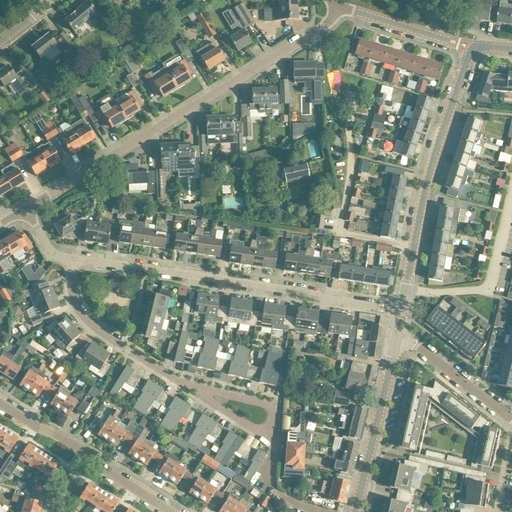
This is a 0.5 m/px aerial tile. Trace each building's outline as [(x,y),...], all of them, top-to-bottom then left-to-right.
[(109,17),(100,6),(94,0),(91,0),(88,3),(87,2),(64,21),(74,32),(90,18),(93,22),(99,17),(103,22),(109,17)] [(491,0),(477,0),(475,20),(489,22),(491,8),(490,8),(491,0)] [(243,3),(237,7),(241,14),(247,10),(243,3)] [(511,12),(511,5),(507,5),(507,4),(500,3),(499,10),(497,23),(510,25),(511,12)] [(263,22),(273,22),(298,20),(297,6),(279,8),(279,14),(263,15),(263,22)] [(237,7),(231,11),(238,24),(241,28),(247,24),(241,14),(237,7)] [(216,34),(212,28),(200,8),(188,15),(191,21),(196,18),(209,38),(216,34)] [(247,10),(241,14),(247,24),(253,20),(247,10)] [(227,36),(222,39),(228,49),(233,46),(237,52),(251,43),(246,35),(243,30),(242,30),(241,28),(238,24),(231,29),(233,32),(227,36)] [(266,31),(262,33),(270,45),(273,43),(267,34),(268,34),(266,31)] [(73,45),(69,41),(63,33),(57,37),(57,38),(53,41),(48,35),(32,47),(46,65),(60,53),(62,54),(73,45)] [(181,40),(176,43),(182,54),(187,51),(181,40)] [(364,75),(373,45),(359,40),(354,55),(365,58),(359,74),(364,75)] [(224,60),(218,51),(213,43),(197,52),(207,70),(224,60)] [(383,64),(387,49),(373,45),(364,75),(368,77),(373,61),(383,64)] [(391,84),(401,53),(387,49),(383,64),(392,67),(387,83),(391,84)] [(410,72),(415,57),(401,53),(391,84),(395,85),(400,69),(410,72)] [(133,73),(137,70),(138,70),(129,54),(123,58),(133,73)] [(419,93),(428,62),(415,57),(410,72),(420,75),(415,91),(419,93)] [(139,84),(133,73),(123,58),(118,61),(122,68),(124,67),(129,75),(126,77),(133,88),(139,84)] [(192,73),(187,65),(184,60),(177,64),(166,71),(164,68),(163,68),(176,89),(190,80),(187,76),(192,73)] [(434,84),(435,80),(438,81),(443,66),(428,62),(419,93),(423,94),(426,83),(427,83),(427,82),(434,84)] [(324,105),(323,100),(322,65),(314,65),(314,64),(294,64),(294,84),(304,83),(304,89),(301,89),(301,94),(311,93),(311,106),(324,105)] [(29,84),(33,90),(39,85),(23,65),(18,69),(18,70),(13,73),(8,66),(0,71),(0,82),(4,87),(10,82),(19,94),(25,90),(24,88),(29,84)] [(162,97),(176,89),(163,68),(153,75),(151,72),(144,76),(152,89),(156,86),(162,97)] [(508,92),(509,77),(495,76),(485,72),(477,95),(488,98),(490,91),(508,92)] [(43,88),(52,99),(57,95),(48,84),(43,88)] [(379,98),(385,100),(390,101),(393,88),(382,85),(379,98)] [(280,96),(276,96),(276,89),(264,90),(265,113),(270,113),(270,110),(276,110),(276,108),(279,107),(278,103),(281,103),(281,104),(288,104),(288,92),(280,92),(280,96)] [(258,113),(265,113),(264,90),(252,90),(252,104),(249,105),(249,111),(258,111),(258,113)] [(125,94),(114,101),(126,120),(139,112),(136,107),(141,104),(137,97),(133,91),(126,95),(125,94)] [(38,96),(45,104),(50,100),(43,92),(38,96)] [(78,99),(81,105),(88,116),(88,117),(94,113),(83,96),(78,99)] [(419,97),(415,108),(427,113),(431,101),(419,97)] [(114,101),(96,112),(104,126),(109,124),(111,128),(125,120),(126,120),(114,101)] [(478,102),(478,109),(491,110),(491,102),(478,102)] [(81,105),(76,108),(82,119),(83,119),(88,116),(81,105)] [(411,107),(410,112),(413,113),(412,117),(411,120),(423,124),(425,118),(427,113),(415,108),(411,107)] [(374,114),(372,121),(383,125),(387,112),(382,111),(376,109),(374,114)] [(47,141),(53,138),(38,113),(34,115),(38,122),(36,123),(47,141)] [(58,134),(51,122),(49,120),(44,123),(38,113),(53,138),(58,134)] [(237,171),(243,171),(242,134),(233,135),(232,117),(231,117),(231,115),(224,115),(224,117),(219,117),(220,144),(236,143),(237,171)] [(206,118),(207,144),(220,144),(219,117),(206,118)] [(399,125),(398,128),(401,130),(407,132),(419,136),(420,133),(421,131),(423,124),(411,120),(402,117),(401,118),(399,125)] [(482,121),(479,120),(470,117),(466,129),(478,133),(482,121)] [(82,119),(70,127),(82,147),(82,146),(95,139),(90,130),(83,119),(82,119)] [(370,129),(369,133),(375,135),(380,136),(383,125),(372,121),(372,122),(370,129)] [(316,124),(293,124),(293,142),(316,131),(316,124)] [(63,133),(59,136),(61,140),(65,146),(70,154),(82,147),(70,127),(62,132),(63,133)] [(474,145),(478,133),(466,129),(462,141),(474,145)] [(400,137),(399,142),(403,143),(415,147),(417,143),(419,136),(407,132),(405,139),(400,137)] [(472,151),(474,145),(462,141),(458,153),(470,157),(470,156),(476,158),(477,153),(472,151)] [(60,160),(51,146),(49,143),(44,146),(42,145),(36,149),(47,168),(60,160)] [(403,143),(399,155),(411,159),(413,152),(415,147),(403,143)] [(10,147),(18,159),(23,156),(15,144),(10,147)] [(363,155),(382,158),(383,152),(375,151),(376,146),(365,144),(363,155)] [(160,150),(160,152),(161,152),(161,167),(162,173),(178,172),(178,168),(176,145),(175,145),(160,146),(160,150)] [(189,145),(176,145),(178,168),(178,172),(178,174),(195,173),(194,160),(193,150),(190,150),(189,145)] [(12,162),(18,159),(10,147),(4,151),(12,162)] [(35,176),(47,168),(36,149),(23,157),(35,176)] [(466,168),(470,157),(458,153),(454,164),(466,168)] [(277,167),(274,156),(262,159),(265,170),(277,167)] [(369,163),(362,162),(360,172),(367,173),(369,163)] [(278,186),(286,184),(309,178),(305,163),(274,170),(278,186)] [(24,182),(16,167),(13,164),(0,172),(11,190),(24,182)] [(462,179),(466,168),(454,164),(450,175),(462,179)] [(154,194),(154,183),(153,173),(147,173),(146,173),(146,174),(138,174),(137,171),(136,171),(136,165),(127,166),(127,174),(126,174),(127,185),(147,184),(147,195),(154,194)] [(161,170),(156,171),(157,188),(158,199),(163,198),(163,189),(165,189),(165,177),(162,178),(161,170)] [(0,196),(11,190),(0,172),(0,171),(0,196)] [(456,198),(462,179),(450,175),(446,187),(449,188),(447,194),(456,198)] [(390,189),(403,191),(405,179),(393,176),(393,177),(386,176),(384,188),(390,189)] [(358,199),(360,191),(354,189),(351,197),(358,199)] [(400,204),(403,191),(390,189),(388,201),(400,204)] [(334,209),(340,208),(337,193),(331,194),(334,209)] [(374,209),(375,204),(364,201),(363,207),(374,209)] [(398,216),(400,204),(388,201),(385,213),(398,216)] [(460,210),(451,208),(442,207),(439,219),(458,222),(460,210)] [(347,212),(345,221),(351,222),(354,214),(347,212)] [(395,228),(398,216),(385,213),(383,225),(395,228)] [(108,245),(110,227),(113,228),(114,219),(100,216),(98,225),(96,243),(108,245)] [(328,231),(322,230),(324,217),(316,216),(314,229),(314,233),(327,236),(328,231)] [(79,225),(85,221),(83,217),(74,223),(70,217),(54,226),(61,238),(67,235),(69,237),(69,238),(78,239),(80,226),(79,225)] [(457,232),(458,222),(439,219),(437,231),(450,233),(451,231),(457,232)] [(119,220),(117,232),(120,233),(118,243),(130,244),(132,229),(133,229),(133,226),(134,222),(119,220)] [(96,243),(98,225),(86,223),(85,221),(79,225),(80,226),(78,239),(84,240),(83,241),(96,243)] [(132,229),(130,244),(141,246),(145,223),(134,221),(134,222),(133,226),(133,229),(132,229)] [(145,223),(141,246),(153,248),(155,232),(149,231),(149,221),(145,221),(145,223)] [(393,239),(395,228),(383,225),(380,237),(393,239)] [(155,232),(153,248),(164,249),(166,239),(167,234),(168,227),(156,226),(155,229),(155,232)] [(196,254),(200,229),(197,228),(193,238),(188,237),(187,237),(185,252),(196,254)] [(203,239),(203,233),(203,229),(200,229),(196,254),(207,256),(210,240),(209,240),(203,239)] [(449,240),(450,233),(437,231),(435,243),(448,245),(454,246),(455,241),(449,240)] [(25,234),(20,237),(18,233),(4,241),(12,254),(19,250),(19,251),(24,248),(26,252),(33,248),(25,234)] [(187,237),(188,237),(188,234),(183,233),(182,236),(176,235),(173,251),(185,252),(187,237)] [(219,257),(221,248),(221,242),(215,241),(215,238),(210,237),(209,240),(210,240),(207,256),(219,257)] [(265,249),(266,249),(267,238),(257,237),(256,241),(255,241),(251,266),(263,268),(265,252),(265,249)] [(251,266),(255,241),(252,240),(249,250),(243,249),(240,265),(251,266)] [(5,258),(12,254),(4,241),(0,243),(0,274),(6,271),(0,262),(5,259),(5,258)] [(446,257),(448,245),(435,243),(433,255),(446,257)] [(390,253),(392,246),(381,244),(380,251),(390,253)] [(243,249),(243,246),(238,245),(237,248),(231,247),(228,263),(240,265),(243,249)] [(270,250),(266,249),(265,249),(265,252),(263,268),(274,270),(277,254),(270,253),(270,250)] [(306,274),(310,249),(307,249),(303,258),(298,257),(297,257),(295,273),(306,274)] [(320,260),(319,260),(314,260),(313,250),(310,249),(306,274),(317,276),(320,260)] [(327,254),(327,251),(321,250),(319,260),(320,260),(317,276),(329,278),(333,255),(327,254)] [(297,257),(298,257),(298,254),(293,253),(292,256),(286,255),(283,271),(295,273),(297,257)] [(451,258),(446,257),(433,255),(431,267),(444,269),(449,270),(451,258)] [(29,265),(21,270),(28,280),(35,276),(34,275),(29,265)] [(351,281),(353,268),(340,267),(338,279),(351,281)] [(442,282),(444,269),(431,267),(429,279),(442,282)] [(363,283),(365,270),(353,268),(351,281),(363,283)] [(375,285),(377,272),(365,270),(363,283),(375,285)] [(389,274),(388,274),(377,272),(375,285),(387,287),(389,274)] [(12,285),(6,289),(12,299),(18,295),(12,285)] [(46,300),(55,297),(52,288),(44,291),(41,285),(30,290),(32,295),(30,296),(33,307),(38,305),(39,306),(47,302),(46,300)] [(166,310),(168,300),(169,300),(171,292),(160,290),(159,296),(150,294),(148,304),(157,306),(157,308),(166,310)] [(190,302),(188,314),(194,315),(195,313),(205,314),(206,315),(208,305),(206,305),(207,296),(197,294),(196,303),(190,302)] [(205,314),(204,322),(221,325),(221,322),(224,307),(218,306),(219,298),(210,296),(208,296),(207,296),(206,305),(208,305),(206,315),(205,314)] [(42,321),(45,320),(54,317),(52,311),(59,308),(55,298),(56,298),(55,297),(46,300),(47,302),(39,306),(38,305),(33,307),(37,317),(30,320),(33,326),(43,322),(42,321)] [(224,307),(221,322),(238,324),(239,319),(240,319),(241,310),(239,310),(241,301),(231,299),(229,308),(224,307)] [(239,319),(238,324),(255,327),(257,312),(251,311),(252,303),(241,301),(239,310),(241,310),(240,319),(239,319)] [(163,320),(166,310),(157,308),(157,306),(148,304),(148,305),(146,315),(163,320)] [(257,312),(255,327),(271,329),(272,324),(273,324),(274,315),(272,315),(274,306),(264,304),(263,313),(257,312)] [(272,324),(271,329),(288,332),(288,329),(290,317),(284,316),(285,308),(276,306),(275,306),(274,306),(272,315),(274,315),(273,324),(272,324)] [(290,317),(288,329),(294,330),(296,332),(305,333),(305,329),(306,329),(307,320),(305,320),(307,311),(306,310),(307,308),(299,307),(299,309),(297,309),(296,318),(290,317)] [(436,334),(450,316),(438,307),(424,325),(436,334)] [(0,323),(9,318),(9,309),(1,313),(0,314),(0,323)] [(305,329),(305,333),(306,335),(313,336),(315,335),(316,333),(321,334),(323,322),(317,321),(319,313),(308,311),(307,311),(305,320),(307,320),(306,329),(305,329)] [(323,322),(321,334),(327,335),(328,333),(339,334),(341,325),(339,325),(340,315),(330,314),(329,323),(323,322)] [(161,329),(163,320),(146,315),(143,325),(142,326),(152,329),(152,327),(161,329)] [(340,315),(339,325),(341,325),(339,334),(349,336),(349,338),(355,339),(355,337),(357,327),(351,326),(352,318),(341,316),(340,315)] [(448,343),(462,325),(450,316),(436,334),(448,343)] [(65,332),(72,326),(66,318),(59,324),(55,320),(46,328),(50,333),(48,335),(56,343),(59,340),(60,340),(67,334),(65,332)] [(385,327),(371,325),(358,323),(356,334),(357,334),(356,340),(382,344),(385,327)] [(461,353),(474,335),(462,325),(448,343),(461,353)] [(69,353),(71,352),(78,345),(74,340),(80,335),(73,327),(72,326),(65,332),(67,334),(60,340),(66,347),(65,349),(69,353)] [(158,340),(161,329),(152,327),(152,329),(142,326),(140,336),(148,338),(146,345),(156,351),(159,340),(158,340)] [(174,361),(174,362),(183,364),(183,362),(190,363),(193,353),(184,350),(189,333),(185,332),(182,331),(176,352),(174,361)] [(473,362),(487,344),(474,335),(461,353),(473,362)] [(193,353),(190,363),(197,365),(197,368),(205,370),(213,339),(204,337),(203,342),(205,343),(203,349),(203,350),(202,350),(201,349),(197,348),(196,348),(194,348),(193,353)] [(213,339),(205,370),(214,372),(214,369),(221,371),(224,360),(215,358),(220,340),(213,339)] [(380,359),(382,344),(356,340),(353,357),(353,358),(358,359),(367,361),(367,358),(380,359)] [(172,355),(175,343),(169,342),(166,354),(172,355)] [(94,357),(100,349),(91,343),(87,351),(82,347),(75,358),(80,361),(81,359),(91,366),(96,358),(94,357)] [(224,360),(221,371),(228,373),(228,375),(236,377),(244,346),(237,345),(234,357),(225,355),(224,360)] [(244,346),(236,377),(245,379),(245,377),(252,379),(255,368),(246,366),(251,348),(244,346)] [(301,352),(306,353),(306,349),(290,347),(289,354),(301,356),(301,352)] [(113,367),(110,365),(105,362),(109,355),(100,350),(100,349),(94,357),(96,358),(91,366),(100,371),(98,373),(103,376),(102,378),(105,380),(113,367)] [(14,357),(3,375),(13,381),(18,372),(20,369),(15,366),(23,352),(19,350),(14,357)] [(0,372),(3,375),(14,357),(5,351),(1,357),(0,357),(0,372)] [(255,368),(252,379),(259,380),(259,383),(267,385),(275,354),(268,352),(264,370),(255,368)] [(353,357),(338,353),(336,360),(351,364),(349,373),(375,379),(378,369),(357,363),(358,359),(353,358),(353,357)] [(275,354),(267,385),(276,387),(276,385),(285,387),(286,375),(277,373),(282,356),(275,354)] [(52,369),(55,363),(50,360),(47,365),(52,369)] [(25,377),(20,385),(29,391),(40,373),(45,366),(39,363),(36,368),(33,366),(29,372),(28,372),(25,377)] [(52,370),(60,375),(65,368),(57,363),(52,370)] [(511,378),(511,367),(504,365),(501,375),(511,378)] [(134,372),(126,367),(125,366),(125,367),(125,368),(109,394),(115,398),(124,383),(134,390),(141,379),(133,374),(134,372)] [(68,372),(65,369),(55,384),(59,387),(68,372)] [(40,373),(29,391),(38,397),(43,389),(48,392),(52,387),(46,384),(47,383),(46,383),(48,380),(48,379),(47,377),(40,373)] [(373,389),(375,379),(349,373),(345,389),(365,394),(367,388),(373,389)] [(511,389),(511,378),(501,375),(498,386),(511,389)] [(138,413),(156,385),(148,381),(147,383),(141,379),(134,390),(142,394),(132,409),(138,413)] [(480,426),(486,428),(490,422),(436,380),(434,390),(432,399),(441,406),(439,409),(469,433),(474,427),(480,428),(480,426)] [(161,406),(168,396),(162,392),(163,390),(156,385),(138,413),(144,416),(154,401),(161,406)] [(434,390),(414,385),(411,398),(431,403),(432,399),(434,390)] [(68,397),(59,410),(68,416),(74,408),(77,410),(77,411),(78,411),(84,415),(89,407),(99,391),(94,387),(93,386),(88,394),(86,393),(85,393),(84,393),(82,392),(81,393),(79,393),(78,394),(77,395),(76,396),(75,397),(73,399),(72,399),(68,397)] [(53,388),(50,393),(55,397),(50,404),(59,410),(68,397),(70,392),(61,387),(58,391),(53,388)] [(335,392),(333,404),(350,406),(352,395),(335,392)] [(165,430),(183,403),(175,398),(174,400),(168,396),(161,406),(162,406),(159,410),(166,415),(159,426),(165,430)] [(429,415),(431,403),(411,398),(408,410),(429,415)] [(188,423),(195,413),(189,409),(190,407),(183,403),(165,430),(171,433),(181,418),(188,423)] [(368,410),(358,408),(355,407),(354,413),(349,411),(343,410),(339,409),(338,414),(341,415),(341,416),(347,417),(348,416),(365,421),(368,410)] [(120,421),(116,418),(119,413),(114,410),(110,415),(98,435),(107,441),(116,427),(120,421)] [(426,427),(429,415),(408,410),(405,423),(426,427)] [(208,416),(203,413),(201,417),(195,413),(188,423),(196,428),(189,439),(182,434),(179,438),(180,439),(192,447),(209,420),(207,418),(208,416)] [(363,431),(365,421),(348,416),(347,417),(341,416),(340,422),(346,423),(345,426),(350,428),(363,431)] [(127,442),(138,425),(131,420),(123,432),(116,427),(107,441),(116,446),(121,439),(127,442)] [(215,440),(222,430),(216,427),(217,424),(209,420),(192,447),(198,450),(208,435),(215,440)] [(360,441),(363,431),(350,428),(345,426),(346,423),(340,422),(338,428),(343,429),(342,436),(348,438),(360,441)] [(423,440),(426,427),(405,423),(402,435),(423,440)] [(144,435),(142,434),(145,429),(138,425),(127,442),(133,446),(128,454),(137,460),(149,442),(142,438),(144,435)] [(0,426),(0,445),(8,432),(0,426)] [(501,431),(486,428),(480,426),(480,428),(478,439),(498,444),(501,431)] [(219,464),(236,437),(229,432),(228,434),(222,430),(215,440),(216,440),(213,445),(220,450),(213,460),(219,464)] [(0,458),(4,461),(9,453),(13,447),(18,438),(8,432),(0,445),(0,458)] [(286,443),(286,451),(305,452),(306,444),(306,433),(299,433),(296,433),(287,433),(287,443),(286,443)] [(168,435),(165,440),(170,443),(171,442),(174,438),(168,435)] [(419,454),(420,454),(423,440),(402,435),(399,448),(419,452),(419,454)] [(174,438),(171,442),(176,446),(180,439),(179,438),(175,436),(174,438)] [(242,458),(248,447),(243,444),(244,441),(236,437),(219,464),(225,468),(235,452),(242,457),(242,458)] [(359,445),(342,441),(342,438),(336,437),(335,440),(333,446),(340,447),(339,451),(344,452),(357,455),(359,445)] [(495,456),(498,444),(478,439),(475,451),(495,456)] [(157,461),(160,456),(156,453),(152,450),(156,445),(150,441),(149,442),(137,460),(147,466),(152,458),(157,461)] [(307,444),(305,453),(307,454),(312,455),(314,445),(310,444),(307,444)] [(2,474),(0,477),(0,481),(2,482),(5,477),(8,479),(12,473),(17,466),(25,471),(28,465),(38,451),(28,445),(23,453),(19,459),(16,464),(11,461),(2,474)] [(354,465),(357,455),(344,452),(339,451),(340,447),(333,446),(330,459),(354,465)] [(267,456),(266,455),(258,450),(257,453),(248,447),(242,458),(252,464),(242,478),(248,482),(249,482),(265,457),(266,457),(267,456)] [(38,451),(28,465),(34,468),(35,466),(40,469),(48,457),(38,451)] [(284,477),(303,478),(305,453),(305,452),(286,451),(286,452),(285,464),(284,477)] [(427,451),(425,456),(444,460),(445,455),(427,451)] [(472,464),(492,469),(495,456),(475,451),(471,466),(472,466),(472,464)] [(2,463),(0,466),(0,472),(2,474),(11,461),(14,456),(9,453),(4,461),(2,463)] [(168,479),(176,465),(180,459),(171,453),(169,455),(166,454),(163,458),(162,457),(158,462),(163,465),(158,473),(168,479)] [(479,472),(420,458),(410,456),(409,461),(421,464),(466,474),(478,477),(479,472)] [(448,456),(447,461),(465,465),(466,460),(448,456)] [(48,457),(40,469),(45,473),(43,475),(49,478),(58,464),(48,457)] [(352,475),(354,465),(330,459),(328,467),(334,469),(333,470),(339,472),(352,475)] [(213,460),(208,467),(215,471),(216,470),(217,468),(219,464),(213,460)] [(419,474),(421,464),(409,461),(407,467),(396,464),(395,469),(394,468),(391,474),(391,476),(412,481),(414,474),(419,474)] [(217,468),(216,470),(231,480),(235,474),(225,468),(219,464),(217,468)] [(187,480),(191,475),(185,472),(186,471),(176,465),(168,479),(177,485),(182,477),(187,480)] [(477,483),(478,477),(466,474),(464,485),(469,488),(468,494),(489,497),(489,496),(490,489),(489,489),(489,485),(477,483)] [(236,475),(233,480),(238,484),(242,478),(236,475)] [(198,498),(207,485),(197,479),(192,476),(189,481),(194,485),(189,492),(198,498)] [(411,487),(412,481),(391,476),(391,477),(390,483),(391,484),(390,488),(402,491),(401,496),(413,499),(415,489),(411,487)] [(304,482),(304,483),(319,487),(347,494),(350,483),(340,481),(334,479),(333,484),(326,482),(320,481),(320,482),(305,479),(304,482)] [(42,488),(37,485),(33,482),(30,487),(39,493),(42,488)] [(91,503),(99,490),(89,483),(80,498),(84,501),(85,500),(91,503)] [(217,500),(221,494),(216,491),(207,485),(198,498),(207,504),(212,496),(217,500)] [(319,487),(317,492),(323,494),(330,496),(328,500),(345,504),(347,494),(319,487)] [(99,511),(109,496),(99,490),(91,503),(96,506),(95,508),(99,511)] [(489,499),(489,497),(468,494),(467,500),(462,501),(461,511),(466,511),(473,511),(474,507),(486,509),(486,504),(487,504),(489,499)] [(13,495),(11,501),(17,502),(16,508),(23,510),(28,511),(38,511),(41,503),(32,500),(24,498),(13,495)] [(219,511),(231,511),(237,504),(228,498),(228,499),(223,495),(219,501),(224,504),(219,511)] [(112,511),(119,502),(109,496),(99,511),(100,511),(101,509),(104,511),(112,511)] [(269,499),(264,496),(259,505),(264,508),(269,499)] [(411,509),(413,499),(401,496),(399,502),(388,500),(387,504),(386,504),(383,509),(383,511),(388,511),(404,511),(406,509),(411,509)] [(76,503),(73,508),(78,511),(82,506),(76,503)]
